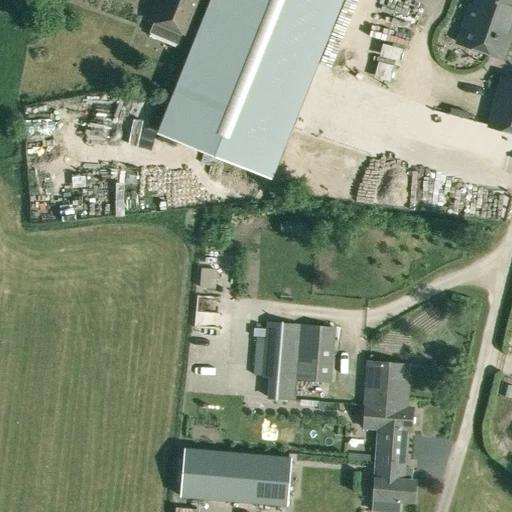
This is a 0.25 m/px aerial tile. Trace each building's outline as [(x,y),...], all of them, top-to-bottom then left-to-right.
[(154,0),(147,20),(152,23),(148,32),(177,44),(181,34),(187,37),(201,0),(154,0)] [(210,0),(158,133),(269,177),(340,0),(210,0)] [(470,7),(457,43),(502,59),(511,30),(511,21),(511,18),(511,0),(476,0),(473,8),(470,7)] [(363,1),(355,48),(403,55),(409,16),(385,12),(386,5),(363,1)] [(511,80),(501,78),(501,79),(488,127),(511,133),(511,80)] [(405,88),(395,119),(414,126),(423,100),(444,107),(446,101),(405,88)] [(300,158),(315,162),(323,124),(308,121),(300,158)] [(477,185),(473,212),(499,215),(502,188),(477,185)] [(281,232),(297,231),(296,221),(280,223),(281,232)] [(297,381),(301,326),(267,323),(266,329),(266,338),(263,378),(271,379),(269,399),(295,401),(297,381)] [(335,328),(301,326),(297,381),(331,383),(335,328)] [(256,337),(266,338),(266,329),(254,328),(253,337),(256,337)] [(369,361),(365,405),(405,408),(408,365),(369,361)] [(290,402),(290,413),(314,413),(315,402),(290,402)] [(405,408),(365,405),(363,428),(378,429),(376,461),(404,464),(407,431),(411,431),(412,408),(405,408)] [(181,497),(286,506),(290,458),(185,448),(181,497)] [(411,469),(404,469),(404,464),(376,461),(372,511),(388,511),(398,511),(399,500),(413,502),(414,482),(410,481),(411,469)]
